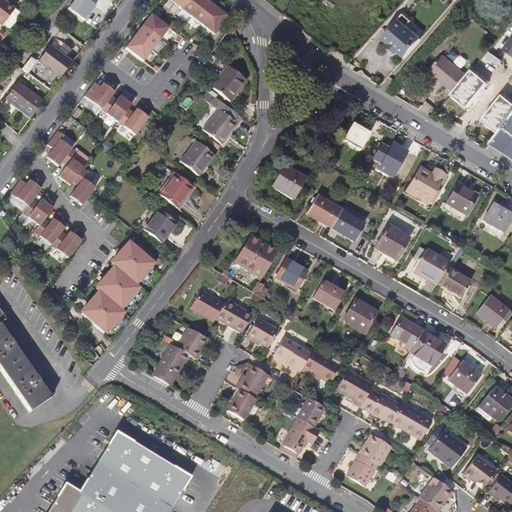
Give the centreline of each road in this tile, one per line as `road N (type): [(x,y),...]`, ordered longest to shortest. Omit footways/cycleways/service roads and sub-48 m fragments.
road 1 (residential): [(511,368),(227,197)]
road 2 (residential): [(313,487),(108,365)]
road 3 (unclassified): [(227,197),(108,365)]
road 4 (residential): [(351,88),(511,180)]
road 5 (residential): [(18,149),(96,234),(62,285)]
road 6 (unclassified): [(247,5),(260,40),(260,142)]
road 7 (residential): [(247,5),(351,88)]
road 8 (residential): [(92,59),(142,96),(182,48)]
